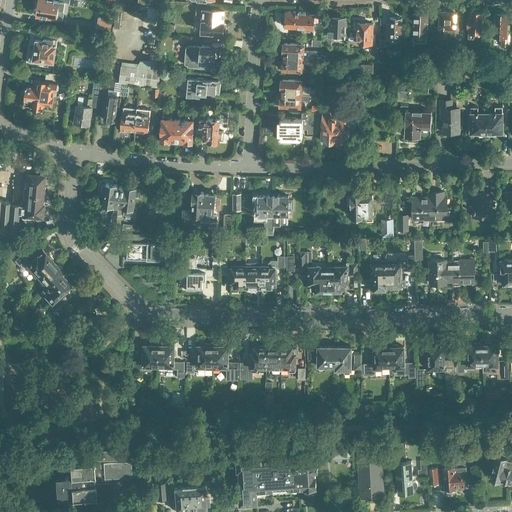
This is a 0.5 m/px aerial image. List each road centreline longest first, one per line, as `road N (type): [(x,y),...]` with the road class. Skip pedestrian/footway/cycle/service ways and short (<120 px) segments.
road 1 (residential): [(73,151),(68,233),(152,313),(511,314)]
road 2 (residential): [(247,166),(511,163)]
road 3 (residential): [(73,151),(247,166)]
road 4 (residential): [(247,166),(257,0)]
